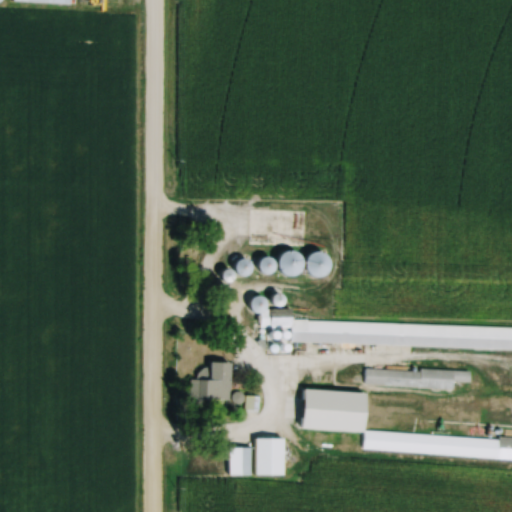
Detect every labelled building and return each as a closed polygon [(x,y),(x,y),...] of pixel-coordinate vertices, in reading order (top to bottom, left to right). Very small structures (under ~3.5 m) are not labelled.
[(304,205),(242,204),(241,240),(304,241),(304,205)] [(230,268),(243,268),(243,255),(230,255),(230,268)] [(511,321),(286,316),(287,305),(255,304),(254,323),(258,323),(258,338),(511,344),(511,321)] [(201,375),(194,375),(193,388),(222,391),(224,358),(202,356),(201,375)] [(450,383),(451,376),(466,377),(467,366),(362,363),(361,381),(450,383)] [(511,454),(511,433),(390,428),(391,408),(414,409),(414,391),(285,384),(284,402),(359,406),(359,417),(308,415),(307,430),(358,432),(357,447),(511,454)] [(222,442),(222,470),(280,470),(280,433),(247,433),(247,442),(222,442)]
